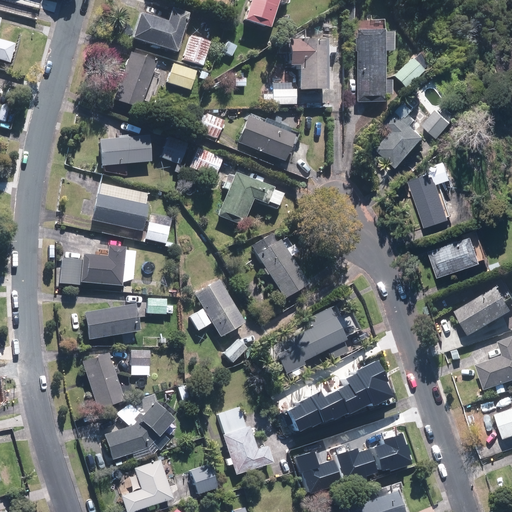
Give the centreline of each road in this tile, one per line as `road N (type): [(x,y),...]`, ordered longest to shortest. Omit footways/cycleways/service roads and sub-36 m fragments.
road 1 (residential): [(68,511),(29,368),(24,292),(32,171),(76,0)]
road 2 (residential): [(467,511),(378,259),(337,205)]
